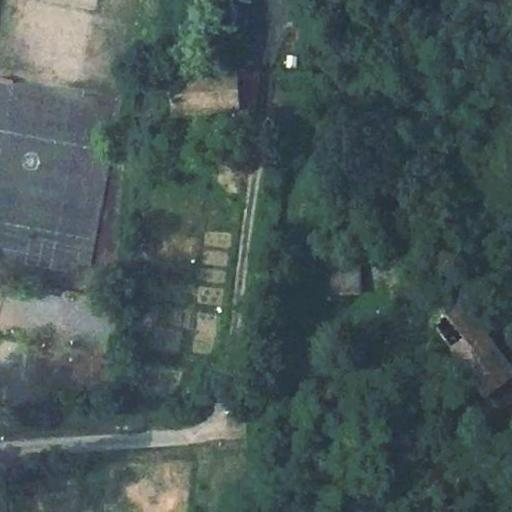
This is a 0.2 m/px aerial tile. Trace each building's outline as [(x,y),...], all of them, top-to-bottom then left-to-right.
[(280,11),(280,0),(262,0),(262,10),(280,11)] [(255,105),(257,69),(250,68),(233,69),(233,105),(255,105)] [(233,105),(233,69),(168,73),(169,113),(233,109),(233,105)] [(359,287),(359,248),(330,248),(330,287),(359,287)] [(511,365),(473,308),(467,300),(434,321),(488,395),(511,379),(511,365)] [(511,401),(511,379),(488,395),(498,411),(511,401)] [(336,411),(338,384),(311,382),(310,408),(336,411)]
